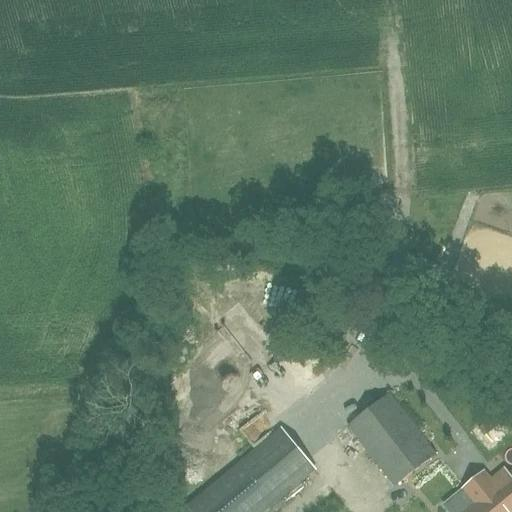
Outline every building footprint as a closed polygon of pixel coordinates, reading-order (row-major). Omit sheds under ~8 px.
[(341,352),(358,308),(323,295),(322,297),(314,294),(306,313),(315,316),(306,339),(341,352)] [(395,487),(436,456),(389,396),(349,427),(395,487)] [(493,417),(481,423),(497,455),(511,447),(511,431),(511,429),(501,434),(493,417)] [(264,511),(313,472),(279,431),(185,509),(187,511),(264,511)] [(511,511),(511,474),(509,476),(505,471),(491,483),(483,473),(463,490),(475,504),(465,511),(511,511)]
